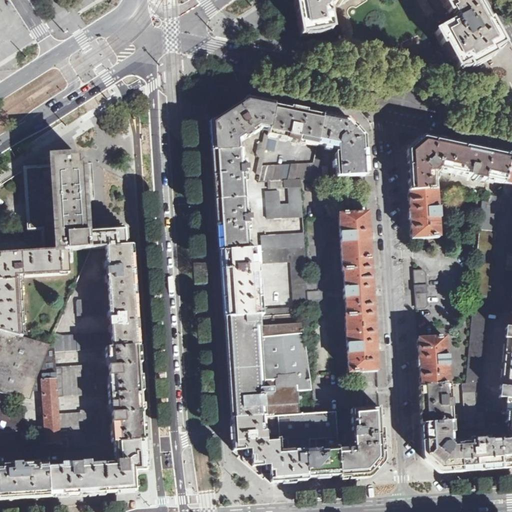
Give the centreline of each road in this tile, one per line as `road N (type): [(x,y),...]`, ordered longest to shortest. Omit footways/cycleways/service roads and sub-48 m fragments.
road 1 (residential): [(405,511),(376,122),(352,82)]
road 2 (residential): [(152,105),(195,152),(216,422),(176,444)]
road 3 (secondary): [(152,105),(176,444)]
road 4 (primary): [(18,136),(152,43)]
road 5 (secondary): [(511,110),(480,111),(352,82)]
road 6 (secondary): [(352,82),(203,47)]
